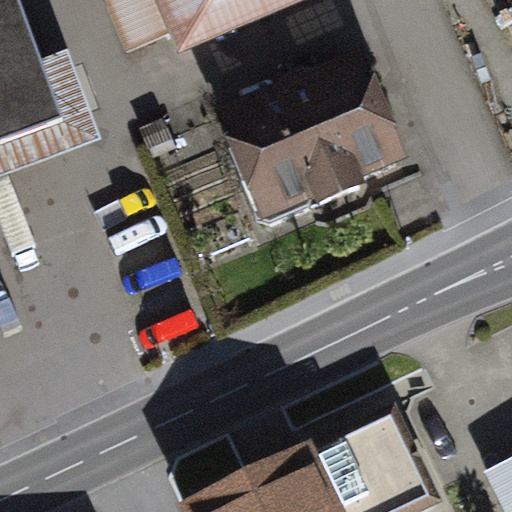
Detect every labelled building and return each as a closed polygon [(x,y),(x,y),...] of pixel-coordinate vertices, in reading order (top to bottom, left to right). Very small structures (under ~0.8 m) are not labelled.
[(0,0),(0,143),(51,124),(4,0),(0,0)] [(145,0),(106,0),(132,57),(164,43),(145,0)] [(150,0),(181,72),(352,0),(150,0)] [(366,72),(215,134),(259,242),(410,180),(366,72)] [(428,511),(394,436),(226,511),(428,511)] [(511,511),(511,474),(490,484),(503,511),(511,511)]
